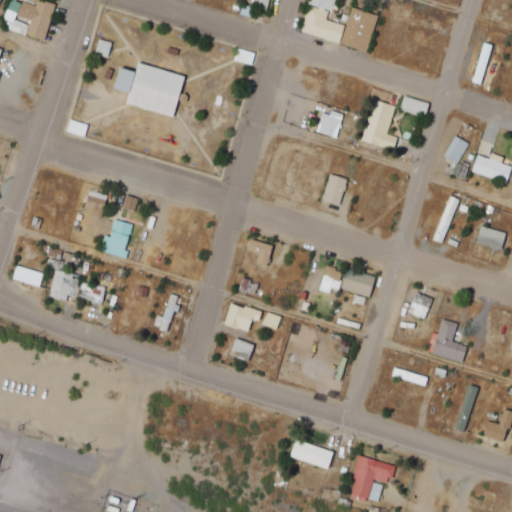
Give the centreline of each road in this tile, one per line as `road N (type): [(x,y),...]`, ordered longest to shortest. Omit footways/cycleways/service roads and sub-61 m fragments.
road 1 (residential): [(511,469),(0,304)]
road 2 (residential): [(36,137),(511,287)]
road 3 (residential): [(470,0),(348,417)]
road 4 (residential): [(144,0),(511,111)]
road 5 (residential): [(189,366),(291,0)]
road 6 (residential): [(0,244),(79,0)]
